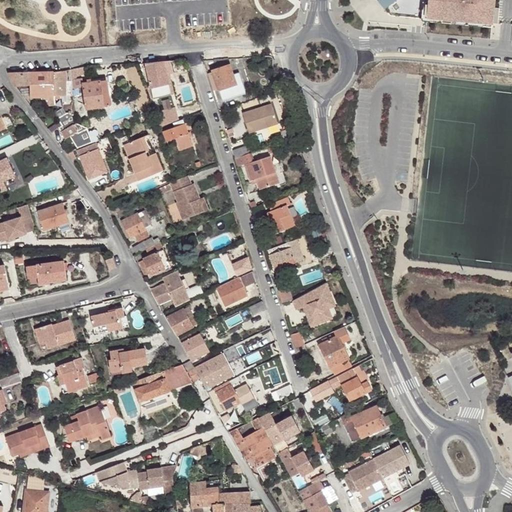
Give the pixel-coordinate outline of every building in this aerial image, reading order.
[(377,0),(383,8),(384,8),(389,14),(426,18),(425,20),(490,26),(490,22),(495,23),(497,8),(492,7),(492,0),(377,0)] [(214,60),(214,69),(212,70),(213,72),(208,74),(213,90),(218,89),(222,101),(246,93),(239,72),(234,74),(228,59),(214,60)] [(170,61),(164,61),(145,63),(151,89),(152,89),(154,98),(171,94),(169,85),(170,85),(167,75),(174,73),(170,61)] [(85,67),(75,69),(77,76),(84,74),(85,67)] [(54,72),(40,72),(40,97),(47,106),(56,105),(54,96),(72,95),(72,94),(72,88),(72,81),(67,81),(67,78),(66,76),(67,74),(66,70),(62,71),(54,72)] [(40,97),(40,72),(30,72),(8,73),(9,75),(16,87),(31,85),(31,97),(40,97)] [(87,109),(111,106),(107,80),(83,83),(87,109)] [(181,90),(185,100),(196,96),(191,86),(181,90)] [(271,103),(242,113),(249,133),(263,129),(262,126),(277,121),(271,103)] [(161,127),(179,120),(176,108),(156,114),(161,127)] [(59,122),(62,126),(74,118),(74,115),(67,112),(57,119),(59,122)] [(74,118),(62,126),(59,128),(61,132),(66,139),(70,137),(77,149),(78,148),(91,143),(93,143),(87,127),(80,125),(77,123),(75,121),(74,118)] [(177,143),(180,150),(193,146),(184,120),(173,124),(175,127),(163,131),(167,141),(176,138),(177,143)] [(62,126),(59,122),(47,130),(51,134),(59,128),(62,126)] [(124,145),(138,181),(163,171),(156,153),(154,154),(146,136),(124,145)] [(169,146),(177,143),(176,138),(167,141),(169,146)] [(96,143),(77,150),(89,180),(96,177),(108,172),(96,143)] [(252,160),(247,144),(232,149),(238,166),(245,164),(252,184),(257,182),(260,189),(281,181),(271,154),(252,160)] [(0,178),(1,178),(2,181),(3,182),(15,176),(7,158),(0,161),(0,178)] [(188,176),(170,183),(178,202),(176,203),(183,220),(205,212),(200,199),(194,184),(192,185),(188,176)] [(200,199),(205,212),(209,210),(203,197),(200,199)] [(295,225),(287,205),(290,204),(287,197),(280,200),(283,206),(272,211),(266,213),(275,234),(295,225)] [(269,205),(272,211),(283,206),(280,200),(269,205)] [(63,203),(38,211),(44,231),(59,226),(69,223),(63,203)] [(28,205),(18,208),(21,217),(22,221),(31,218),(32,218),(28,205)] [(120,209),(118,205),(111,208),(113,214),(117,212),(120,210),(120,209)] [(120,210),(117,212),(119,216),(126,213),(124,207),(120,209),(120,210)] [(145,210),(138,214),(145,229),(152,225),(145,210)] [(145,229),(138,214),(121,221),(129,238),(135,235),(138,241),(148,236),(145,229)] [(22,221),(21,217),(0,223),(0,238),(9,236),(10,239),(14,237),(26,233),(26,232),(22,221)] [(22,221),(26,232),(35,230),(31,218),(22,221)] [(154,245),(151,238),(133,248),(137,255),(147,250),(146,250),(154,245)] [(147,250),(149,255),(143,258),(143,259),(139,261),(146,276),(150,274),(151,276),(166,269),(167,271),(172,268),(160,242),(154,245),(146,250),(147,250)] [(268,250),(273,265),(295,257),(289,242),(268,250)] [(273,265),(275,270),(296,262),(295,257),(273,265)] [(113,258),(106,260),(109,270),(116,268),(113,258)] [(249,259),(233,266),(237,276),(252,269),(249,259)] [(36,265),(27,266),(29,279),(49,276),(50,282),(67,280),(64,261),(36,265)] [(0,291),(10,289),(5,265),(0,266),(0,291)] [(172,299),(175,306),(190,299),(186,290),(181,280),(177,271),(163,278),(165,283),(172,299)] [(253,272),(240,278),(239,277),(216,288),(224,305),(247,295),(244,287),(256,281),(253,272)] [(29,279),(30,286),(50,284),(50,282),(49,276),(29,279)] [(334,299),(327,282),(293,301),(297,310),(304,307),(306,313),(308,312),(309,315),(307,316),(312,326),(327,320),(323,310),(326,302),(334,299)] [(165,283),(151,289),(159,305),(172,299),(165,283)] [(288,285),(278,289),(282,303),(292,299),(288,285)] [(326,302),(323,310),(327,320),(332,317),(328,307),(336,304),(334,299),(326,302)] [(262,301),(250,307),(254,315),(265,310),(262,301)] [(128,314),(125,315),(123,306),(91,313),(94,325),(107,322),(109,329),(130,325),(128,314)] [(188,306),(183,309),(193,327),(198,325),(188,306)] [(183,309),(166,318),(177,336),(193,327),(183,309)] [(52,324),(35,329),(40,344),(46,341),(48,347),(75,339),(70,320),(52,326),(52,324)] [(343,326),(334,330),(337,336),(338,335),(341,343),(349,339),(343,326)] [(300,332),(291,335),(296,348),(304,345),(300,332)] [(191,334),(180,339),(191,360),(191,361),(211,351),(201,333),(193,337),(191,334)] [(337,336),(319,345),(330,368),(349,359),(341,343),(338,335),(337,336)] [(119,350),(110,352),(111,359),(109,360),(111,372),(122,370),(121,368),(131,366),(131,367),(132,366),(148,364),(145,348),(124,352),(119,353),(119,350)] [(229,364),(223,353),(195,369),(200,379),(203,385),(206,389),(211,387),(212,390),(214,389),(236,378),(229,364)] [(82,358),(60,365),(56,367),(59,375),(63,374),(69,392),(89,385),(83,368),(85,367),(82,358)] [(349,359),(330,368),(334,375),(352,365),(349,359)] [(191,360),(183,364),(192,382),(197,381),(200,379),(195,369),(194,365),(191,361),(191,360)] [(161,372),(133,382),(140,401),(165,392),(192,382),(183,364),(179,366),(161,372)] [(353,368),(361,384),(367,381),(369,380),(365,372),(363,367),(361,364),(353,368)] [(122,370),(111,372),(112,376),(133,372),(132,366),(131,367),(131,366),(121,368),(122,370)] [(341,384),(342,385),(350,401),(366,393),(372,389),(367,381),(361,384),(353,368),(337,376),(341,384)] [(63,394),(69,392),(63,374),(59,375),(57,376),(63,394)] [(341,384),(337,376),(329,381),(332,388),(341,384)] [(239,377),(236,378),(214,389),(226,411),(241,402),(243,405),(255,398),(247,384),(235,391),(232,385),(241,380),(239,377)] [(328,381),(310,390),(316,401),(333,392),(328,381)] [(124,385),(114,389),(116,395),(126,391),(124,385)] [(275,391),(278,399),(293,393),(290,385),(275,391)] [(165,392),(140,401),(141,406),(167,397),(165,392)] [(73,423),(64,426),(70,443),(100,432),(103,440),(112,437),(100,405),(76,414),(77,415),(71,417),(73,423)] [(381,414),(377,405),(351,417),(350,413),(340,417),(352,442),(361,438),(386,426),(381,414)] [(270,412),(258,418),(261,423),(265,429),(273,444),(274,445),(284,439),(285,440),(301,431),(292,415),(276,423),(270,412)] [(383,413),(381,414),(386,426),(399,421),(395,412),(384,416),(383,413)] [(258,418),(258,417),(229,432),(246,461),(253,457),(259,453),(263,460),(264,462),(276,456),(270,446),(273,444),(265,429),(261,423),(258,418)] [(341,428),(337,419),(329,423),(333,431),(341,428)] [(140,424),(143,434),(158,429),(157,426),(152,421),(146,423),(140,424)] [(333,432),(329,423),(321,427),(325,435),(333,432)] [(42,424),(5,437),(13,457),(20,454),(27,452),(26,448),(40,443),(42,446),(49,443),(42,424)] [(26,448),(27,452),(20,454),(21,458),(50,447),(49,443),(42,446),(40,443),(26,448)] [(201,445),(191,449),(192,454),(199,455),(199,454),(202,453),(203,456),(207,454),(206,452),(209,451),(206,443),(201,445)] [(400,444),(373,459),(383,477),(410,463),(400,444)] [(287,448),(278,453),(291,477),(300,473),(301,476),(313,470),(304,451),(292,457),(287,448)] [(256,464),(263,460),(259,453),(253,457),(256,464)] [(359,491),(383,478),(383,477),(373,459),(349,472),(350,473),(358,489),(359,491)] [(124,462),(96,472),(100,482),(122,488),(130,486),(130,488),(140,486),(140,489),(165,486),(175,485),(174,478),(177,465),(147,469),(148,472),(138,473),(137,470),(128,471),(124,462)] [(358,489),(350,473),(343,476),(352,493),(358,489)] [(28,484),(36,485),(36,491),(40,491),(40,487),(44,487),(45,479),(29,475),(28,484)] [(292,480),(297,486),(303,482),(298,475),(292,480)] [(218,480),(191,483),(192,507),(203,506),(213,505),(213,504),(224,503),(251,503),(251,492),(219,494),(219,488),(218,480)] [(315,482),(298,491),(309,511),(330,511),(326,505),(328,504),(321,491),(320,491),(315,482)] [(26,490),(23,511),(46,511),(49,492),(44,492),(44,487),(40,487),(40,491),(36,491),(36,485),(28,484),(27,490),(26,490)] [(175,485),(165,486),(166,494),(176,493),(175,485)] [(132,498),(131,500),(137,502),(141,503),(141,499),(141,497),(140,492),(137,493),(132,498)]
